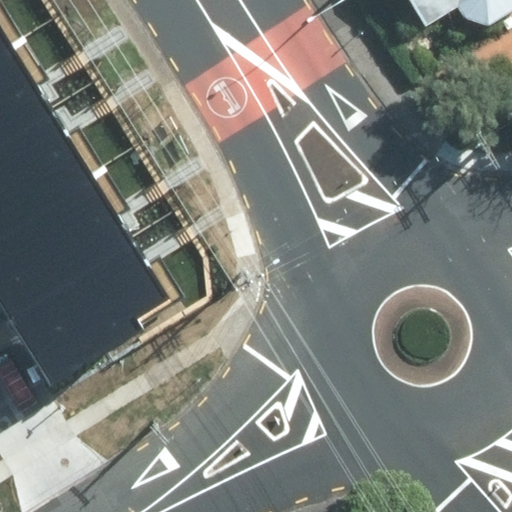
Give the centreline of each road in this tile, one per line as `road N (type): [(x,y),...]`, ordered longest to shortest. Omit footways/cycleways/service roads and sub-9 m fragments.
road 1 (secondary): [(213,0),(434,231)]
road 2 (secondary): [(341,284),(212,0)]
road 3 (residential): [(123,511),(332,315)]
road 4 (residential): [(406,419),(157,511)]
road 5 (secondary): [(406,419),(376,409),(342,374),(332,315)]
